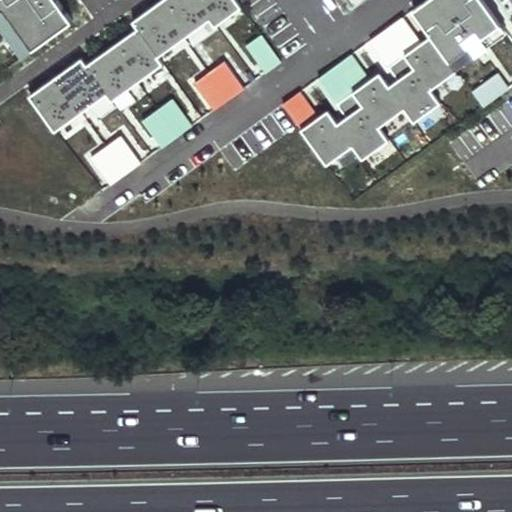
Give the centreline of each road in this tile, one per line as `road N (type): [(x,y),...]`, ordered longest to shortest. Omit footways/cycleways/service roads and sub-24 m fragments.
road 1 (motorway): [(511,430),(0,439)]
road 2 (motorway): [(29,511),(511,502)]
road 3 (residential): [(339,37),(117,195)]
